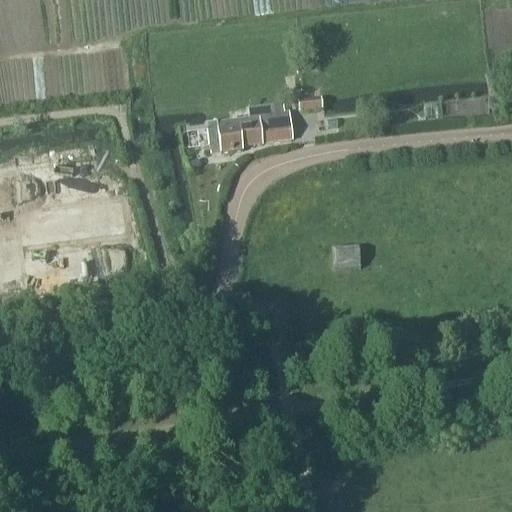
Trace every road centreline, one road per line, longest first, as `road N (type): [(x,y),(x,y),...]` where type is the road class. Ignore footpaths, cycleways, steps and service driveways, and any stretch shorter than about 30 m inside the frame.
road 1 (unclassified): [(0,359),(202,328),(218,306),(242,199),(262,175),(334,151),(511,132)]
road 2 (track): [(511,368),(0,448)]
road 3 (track): [(0,121),(120,107),(183,328)]
road 4 (track): [(310,511),(271,319),(218,306)]
